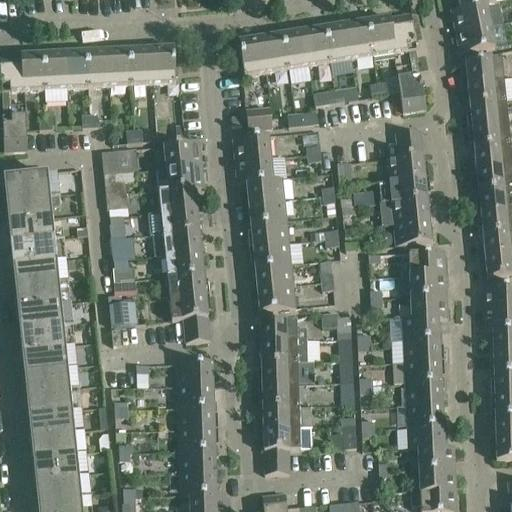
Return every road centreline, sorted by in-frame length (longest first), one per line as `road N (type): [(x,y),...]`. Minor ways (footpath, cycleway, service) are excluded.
road 1 (residential): [(482,511),(477,431),(459,414),(463,249),(447,227),(436,124),(447,108),(428,0)]
road 2 (residential): [(240,511),(237,321),(203,20)]
road 3 (residential): [(0,38),(203,20)]
road 4 (residential): [(0,335),(18,511)]
road 5 (residential): [(203,20),(355,0)]
